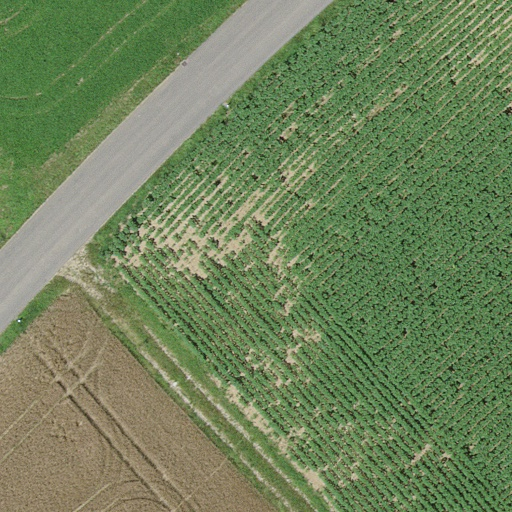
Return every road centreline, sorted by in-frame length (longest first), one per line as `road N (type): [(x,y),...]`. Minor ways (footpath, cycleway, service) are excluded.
road 1 (secondary): [(0,303),(294,0)]
road 2 (track): [(306,511),(60,239)]
